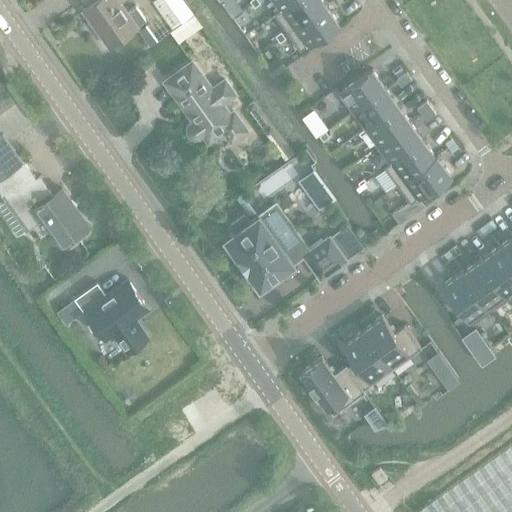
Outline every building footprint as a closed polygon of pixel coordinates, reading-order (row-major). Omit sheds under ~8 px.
[(81,0),(86,6),(82,9),(92,23),(94,22),(109,43),(107,45),(108,46),(136,26),(145,20),(135,6),(127,12),(119,2),(122,0),(81,0)] [(152,0),(173,29),(194,13),(194,12),(184,0),(152,0)] [(273,0),(280,8),(274,13),(292,0),(273,0)] [(322,0),(292,0),(274,13),(287,31),(325,3),(322,0)] [(325,3),(287,31),(300,49),(338,22),(325,3)] [(146,24),(138,30),(149,46),(158,40),(146,24)] [(285,37),(281,31),(275,35),(280,41),(285,37)] [(266,66),(273,76),(276,74),(286,67),(285,67),(278,57),(266,66)] [(191,60),(164,80),(193,120),(190,122),(187,126),(187,131),(190,135),(195,136),(199,135),(202,133),(207,139),(222,129),(230,139),(245,128),(232,110),(228,113),(220,102),(234,92),(224,78),(211,88),(191,60)] [(399,65),(392,70),(397,77),(404,72),(399,65)] [(372,68),(339,91),(352,110),(385,86),(372,68)] [(414,82),(404,89),(409,95),(419,88),(414,82)] [(385,86),(352,110),(365,127),(398,104),(385,86)] [(419,88),(409,95),(414,102),(424,95),(419,88)] [(398,104),(365,127),(378,145),(410,121),(398,104)] [(431,106),(421,113),(426,119),(436,112),(431,106)] [(439,116),(430,123),(434,130),(444,123),(439,116)] [(310,125),(317,135),(318,134),(325,129),(327,128),(320,118),(310,125)] [(410,121),(378,145),(390,161),(384,165),(385,166),(423,139),(410,121)] [(325,129),(318,134),(323,140),(330,136),(325,129)] [(449,134),(442,140),(448,147),(455,142),(449,134)] [(5,135),(0,138),(0,192),(4,198),(5,199),(26,229),(42,218),(60,244),(86,225),(69,201),(72,200),(62,187),(53,193),(39,174),(34,177),(24,163),(5,135)] [(386,167),(374,175),(379,183),(385,191),(397,183),(398,184),(437,155),(436,154),(435,155),(423,139),(385,166),(386,167)] [(455,142),(448,147),(453,155),(461,150),(455,142)] [(268,145),(264,145),(260,147),(258,152),(259,156),(262,159),(267,159),(271,157),(273,153),(272,148),(268,145)] [(409,200),(392,212),(399,222),(424,204),(418,196),(421,194),(422,195),(433,188),(432,187),(450,173),(437,155),(398,184),(409,200)] [(366,189),(362,184),(355,188),(359,194),(366,189)] [(242,192),(236,197),(249,215),(255,211),(242,192)] [(234,232),(226,237),(234,249),(247,269),(248,269),(261,286),(305,254),(321,277),(347,258),(331,235),(330,234),(310,249),(303,239),(276,201),(260,213),(250,220),(245,212),(228,224),(234,232)] [(347,224),(331,235),(347,258),(363,247),(364,246),(358,239),(347,224)] [(511,235),(498,245),(511,264),(511,235)] [(511,264),(498,245),(481,258),(508,296),(509,295),(505,289),(511,284),(511,264)] [(463,268),(462,269),(491,308),(508,296),(481,258),(464,270),(463,268)] [(462,269),(444,282),(450,291),(446,294),(454,304),(455,304),(462,313),(465,311),(473,322),(491,308),(462,269)] [(97,281),(74,298),(83,311),(85,309),(105,338),(113,332),(126,350),(147,335),(134,317),(148,307),(128,278),(106,294),(97,281)] [(65,304),(57,310),(66,323),(75,317),(65,304)] [(382,314),(363,328),(392,368),(421,347),(404,323),(394,331),(382,314)] [(475,327),(461,337),(482,365),(496,355),(475,327)] [(363,328),(344,342),(356,358),(347,365),(346,366),(363,389),(364,388),(392,368),(363,328)] [(322,355),(301,370),(333,414),(366,390),(364,388),(363,389),(346,366),(347,365),(346,363),(334,372),(322,355)] [(448,389),(459,381),(445,361),(434,369),(448,389)] [(365,414),(375,427),(387,423),(375,406),(365,414)] [(511,511),(511,442),(416,510),(417,511),(511,511)] [(380,466),(370,472),(378,483),(387,477),(380,466)]
